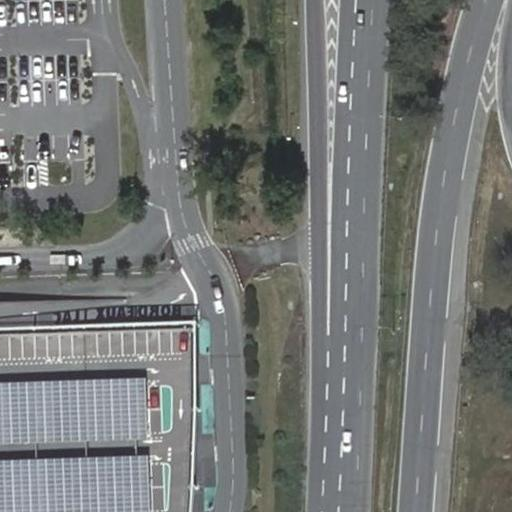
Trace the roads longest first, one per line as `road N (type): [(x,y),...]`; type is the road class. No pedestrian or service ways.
road 1 (motorway): [(420,511),(451,162),(490,0)]
road 2 (trunk): [(315,0),(319,332),(339,490)]
road 3 (trunk): [(371,0),(339,490)]
road 4 (unclassified): [(228,511),(223,306),(177,183)]
road 5 (unclassified): [(0,260),(123,253),(151,229),(177,183)]
road 6 (unclassified): [(177,183),(167,0)]
